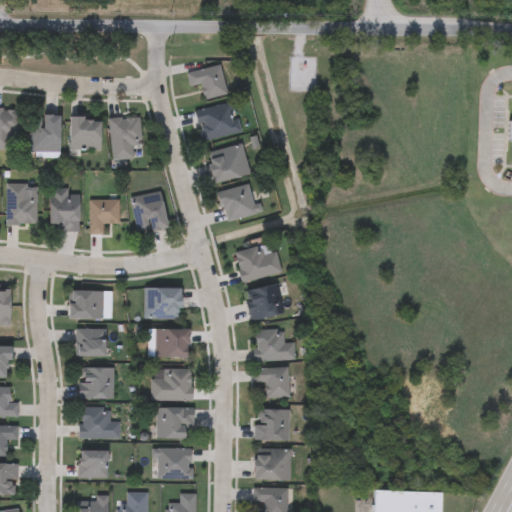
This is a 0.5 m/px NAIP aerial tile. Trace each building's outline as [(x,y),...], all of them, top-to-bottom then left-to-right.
[(203,100),(200,85),(189,88),(186,73),(220,65),(226,95),(203,100)] [(239,133),(202,141),(195,111),(232,103),(239,133)] [(18,151),(0,151),(0,110),(18,110),(18,151)] [(61,116),(60,153),(29,152),(30,118),(42,118),(42,115),(61,116)] [(133,147),(133,159),(111,160),(109,118),(139,117),(140,147),(133,147)] [(101,151),(70,151),(70,118),(101,118),(101,151)] [(214,183),(207,153),(242,145),(248,175),(214,183)] [(217,193),(247,184),(257,213),(226,223),(217,193)] [(5,226),(5,185),(37,185),(37,226),(5,226)] [(57,232),(57,225),(50,225),(50,189),(68,189),(68,194),(79,194),(79,232),(57,232)] [(168,228),(137,234),(130,198),(161,192),(168,228)] [(88,200),(118,200),(119,224),(102,224),(102,234),(89,234),(88,200)] [(240,283),(233,253),(274,243),(280,273),(240,283)] [(244,290),(282,284),(287,315),(249,321),(244,290)] [(0,286),(10,286),(10,324),(0,324),(0,286)] [(181,319),(143,319),(143,288),(181,288),(181,319)] [(69,320),(69,292),(109,292),(109,320),(69,320)] [(105,330),(105,357),(74,357),(74,330),(105,330)] [(147,359),(147,330),(189,330),(189,359),(147,359)] [(252,331),(282,330),(283,343),(293,343),(294,361),(253,362),(252,331)] [(0,378),(0,347),(10,347),(10,378),(0,378)] [(79,400),(79,369),(112,369),(112,400),(79,400)] [(253,384),(253,369),(288,369),(288,398),(265,398),(265,384),(253,384)] [(150,402),(150,371),(191,371),(191,402),(150,402)] [(10,403),(17,403),(17,417),(0,417),(0,388),(10,388),(10,403)] [(119,440),(79,440),(79,409),(109,409),(109,423),(119,423),(119,440)] [(156,439),(156,409),(192,409),(192,439),(156,439)] [(287,441),(254,441),(254,411),(287,411),(287,441)] [(0,456),(0,427),(16,427),(16,440),(6,440),(6,456),(0,456)] [(153,449),(191,449),(191,480),(153,480),(153,449)] [(254,481),(254,450),(290,450),(290,481),(254,481)] [(106,479),(78,479),(78,452),(106,452),(106,479)] [(16,496),(0,496),(0,465),(16,465),(16,496)] [(287,489),(287,511),(263,511),(263,504),(252,504),(252,489),(287,489)] [(373,511),(374,491),(441,493),(440,511),(373,511)] [(146,494),(146,511),(115,511),(115,507),(125,507),(125,494),(146,494)] [(164,511),(164,504),(178,504),(178,494),(194,494),(194,511),(164,511)] [(107,496),(107,511),(76,511),(76,508),(92,508),(92,496),(107,496)]
